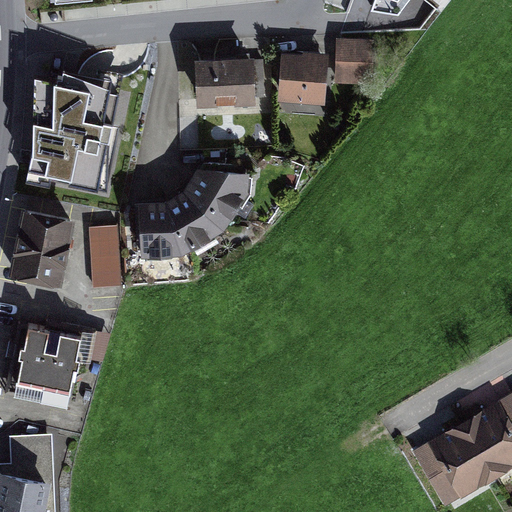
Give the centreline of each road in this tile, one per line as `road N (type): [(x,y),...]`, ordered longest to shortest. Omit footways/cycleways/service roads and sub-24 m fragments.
road 1 (residential): [(1,41),(300,15),(311,0)]
road 2 (residential): [(511,361),(392,431)]
